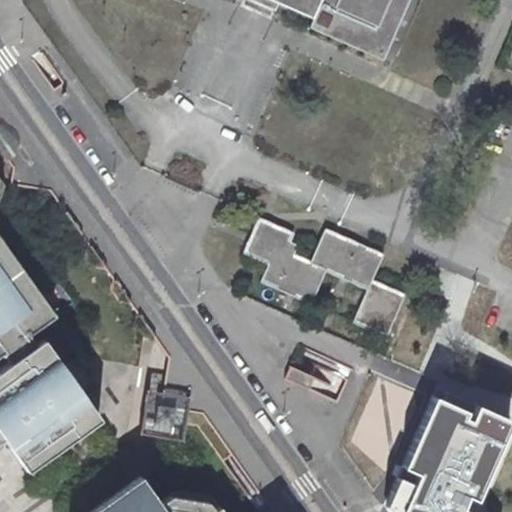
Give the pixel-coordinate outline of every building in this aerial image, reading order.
[(252,0),(275,10),(279,3),(312,18),(309,27),(382,60),(408,0),(252,0)] [(383,254),(325,228),(310,261),(294,253),(297,245),(290,242),(294,233),(258,217),(250,235),(247,243),(242,252),(267,264),(260,281),(311,304),(325,271),(366,290),(351,322),(378,334),(397,290),(372,280),(383,254)] [(0,282),(20,269),(0,240),(0,282)] [(7,365),(0,370),(0,440),(3,439),(15,457),(88,405),(82,396),(56,360),(49,350),(41,339),(34,343),(27,333),(52,315),(20,269),(0,282),(0,361),(3,360),(7,365)] [(405,294),(397,290),(378,334),(386,337),(399,307),(405,294)] [(311,383),(314,377),(289,366),(283,378),(308,389),(311,383)] [(510,420),(448,391),(443,401),(433,397),(385,503),(391,511),(463,511),(461,508),(466,496),(475,500),(510,420)] [(157,404),(153,423),(172,426),(175,407),(166,406),(157,404)] [(139,475),(87,511),(222,511),(210,495),(177,489),(158,503),(139,475)]
